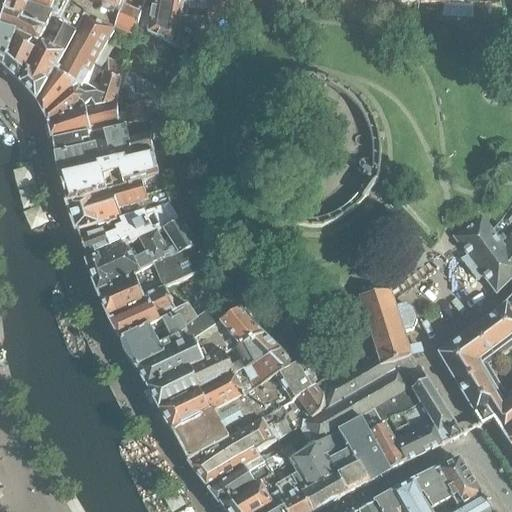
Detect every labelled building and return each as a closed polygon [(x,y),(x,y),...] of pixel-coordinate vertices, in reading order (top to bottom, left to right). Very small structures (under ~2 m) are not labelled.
[(1,0),(0,5),(0,12),(26,20),(26,23),(51,33),(64,38),(68,30),(58,25),(60,17),(30,9),(32,0),(1,0)] [(32,0),(30,9),(60,17),(65,0),(32,0)] [(65,0),(60,17),(58,25),(68,30),(75,33),(86,11),(118,22),(124,1),(124,0),(65,0)] [(154,0),(153,10),(148,34),(173,46),(176,36),(179,22),(183,0),(154,0)] [(185,52),(210,31),(209,0),(183,0),(182,7),(179,22),(176,36),(173,46),(185,52)] [(209,0),(210,31),(227,18),(226,0),(209,0)] [(226,0),(227,18),(264,3),(263,0),(226,0)] [(301,0),(288,0),(283,1),(283,10),(306,10),(306,0),(301,0)] [(500,0),(474,0),(474,7),(494,8),(501,9),(500,0)] [(511,9),(511,0),(500,0),(501,9),(511,9)] [(124,1),(118,22),(138,29),(142,17),(144,8),(124,1)] [(472,19),(473,7),(443,5),(443,17),(472,19)] [(148,34),(153,10),(144,8),(142,17),(138,29),(137,31),(148,34)] [(86,11),(75,33),(39,104),(48,121),(78,88),(80,90),(83,86),(90,90),(103,72),(120,81),(121,74),(124,70),(125,67),(108,58),(113,48),(108,44),(115,28),(135,38),(137,31),(138,29),(118,22),(86,11)] [(0,12),(0,30),(17,37),(45,47),(51,33),(26,23),(26,20),(0,12)] [(17,37),(0,30),(0,67),(4,70),(17,37)] [(45,47),(24,86),(39,104),(75,33),(68,30),(64,38),(51,33),(45,47)] [(45,47),(17,37),(4,70),(22,85),(24,86),(45,47)] [(121,74),(120,81),(117,102),(89,112),(85,109),(75,116),(71,113),(50,127),(54,144),(89,136),(90,136),(120,129),(140,124),(150,122),(155,103),(154,103),(159,88),(132,75),(124,70),(121,74)] [(117,102),(120,81),(103,72),(90,90),(83,86),(80,90),(78,88),(48,121),(50,127),(71,113),(75,116),(85,109),(89,112),(117,102)] [(152,137),(143,138),(131,142),(127,130),(104,135),(109,155),(100,157),(98,149),(57,158),(56,158),(57,159),(59,159),(61,176),(59,177),(60,178),(154,153),(152,137)] [(90,136),(89,136),(54,144),(57,158),(98,149),(97,147),(85,150),(84,145),(91,143),(90,136)] [(154,153),(60,178),(60,180),(62,180),(79,233),(171,203),(165,192),(160,177),(154,153)] [(171,203),(79,233),(77,233),(89,267),(90,266),(128,247),(140,241),(159,232),(164,229),(182,220),(171,203)] [(511,208),(503,222),(510,228),(511,225),(511,208)] [(494,232),(483,217),(454,239),(464,252),(468,257),(468,258),(465,261),(464,260),(463,262),(464,263),(465,263),(468,267),(467,267),(468,269),(469,268),(474,275),(473,275),(474,277),(475,276),(477,280),(478,282),(480,282),(479,281),(483,278),(483,279),(484,278),(497,296),(503,291),(511,283),(511,282),(511,236),(505,247),(494,232)] [(128,247),(90,266),(101,297),(199,247),(182,220),(164,229),(168,236),(162,239),(159,232),(140,241),(148,257),(137,263),(128,247)] [(199,247),(101,297),(112,324),(131,315),(129,311),(134,309),(131,301),(163,286),(164,288),(208,262),(199,247)] [(131,315),(112,324),(123,344),(166,322),(166,324),(180,316),(188,331),(179,337),(184,345),(193,339),(192,337),(220,320),(213,308),(199,317),(189,301),(176,309),(163,289),(164,288),(163,286),(131,301),(134,309),(129,311),(131,315)] [(328,409),(311,420),(307,422),(303,421),(301,432),(310,449),(288,462),(291,467),(342,436),(365,424),(365,423),(379,415),(383,423),(390,420),(391,421),(392,421),(392,420),(402,414),(404,417),(421,407),(413,392),(417,389),(409,376),(419,370),(412,358),(410,351),(410,350),(405,334),(414,331),(417,322),(414,312),(406,306),(397,309),(394,299),(391,292),(359,298),(377,355),(359,367),(358,365),(353,364),(351,370),(352,371),(325,386),(326,399),(328,409)] [(511,429),(511,311),(507,306),(497,313),(440,356),(481,425),(477,427),(478,428),(477,428),(478,430),(479,429),(480,430),(482,429),(482,428),(483,428),(484,429),(495,422),(504,436),(511,429)] [(184,345),(139,372),(150,391),(263,333),(244,308),(221,322),(220,320),(192,337),(193,339),(184,345)] [(166,322),(123,344),(139,372),(184,345),(179,337),(188,331),(180,316),(166,324),(166,322)] [(266,336),(263,333),(150,391),(161,413),(252,367),(276,354),(281,350),(266,337),(266,336)] [(297,364),(281,350),(276,354),(252,367),(161,413),(173,435),(174,437),(175,436),(281,377),(297,364)] [(300,367),(297,364),(281,377),(175,436),(189,462),(283,410),(298,401),(318,390),(317,389),(304,367),(300,367)] [(420,369),(419,370),(409,376),(417,389),(428,381),(420,369)] [(417,389),(413,392),(421,407),(443,448),(463,438),(461,435),(428,381),(417,389)] [(326,399),(318,390),(298,401),(311,420),(328,409),(326,399)] [(402,443),(396,445),(407,465),(443,448),(421,407),(404,417),(413,432),(415,437),(408,440),(403,442),(402,443)] [(257,454),(284,438),(292,434),(285,422),(286,416),(283,410),(189,462),(188,463),(190,466),(206,487),(257,454)] [(379,415),(365,423),(365,424),(391,474),(407,465),(396,445),(402,443),(403,442),(408,440),(415,437),(413,432),(404,417),(402,414),(392,420),(392,421),(391,421),(397,433),(391,436),(386,426),(383,427),(382,423),(383,423),(379,415)] [(370,485),(391,474),(365,424),(342,436),(347,445),(370,485)] [(342,436),(291,467),(309,494),(304,498),(312,511),(321,511),(349,497),(350,496),(328,457),(347,445),(342,436)] [(370,485),(347,445),(328,457),(350,496),(370,485)] [(262,461),(261,460),(243,470),(234,475),(210,493),(221,508),(271,478),(262,461)] [(460,462),(439,473),(461,511),(463,510),(462,509),(483,497),(460,462)] [(309,494),(291,467),(273,477),(280,488),(277,490),(280,495),(275,498),(282,509),(284,511),(312,511),(304,498),(309,494)] [(459,511),(461,511),(439,473),(416,485),(426,502),(425,502),(431,511),(459,511)] [(271,478),(221,508),(224,511),(276,511),(282,509),(275,498),(280,495),(277,490),(280,488),(273,477),(271,478)] [(416,485),(394,495),(404,511),(431,511),(425,502),(426,502),(416,485)] [(404,511),(394,495),(375,506),(378,511),(404,511)] [(463,510),(461,511),(459,511),(493,511),(483,497),(462,509),(463,510)]
